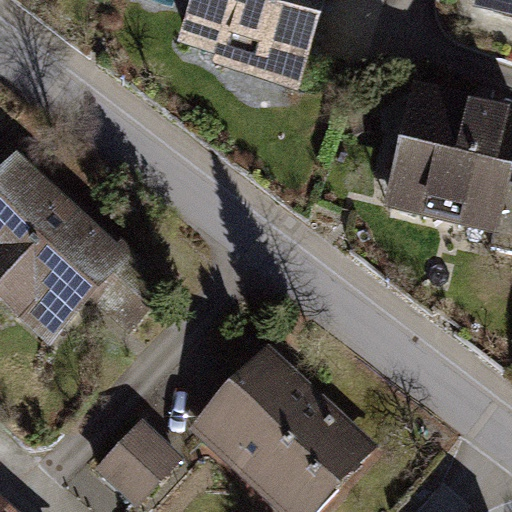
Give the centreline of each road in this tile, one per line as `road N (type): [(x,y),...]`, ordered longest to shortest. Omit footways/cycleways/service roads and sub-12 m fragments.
road 1 (residential): [(511,425),(0,41)]
road 2 (unknown): [(261,237),(41,486),(67,511)]
